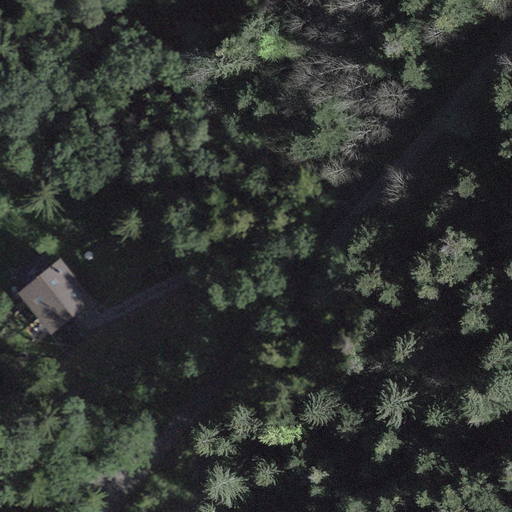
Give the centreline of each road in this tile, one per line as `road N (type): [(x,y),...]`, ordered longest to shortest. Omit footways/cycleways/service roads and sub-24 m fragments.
road 1 (unclassified): [(511,47),(109,511)]
road 2 (track): [(0,395),(96,384),(168,362),(240,322),(265,332)]
